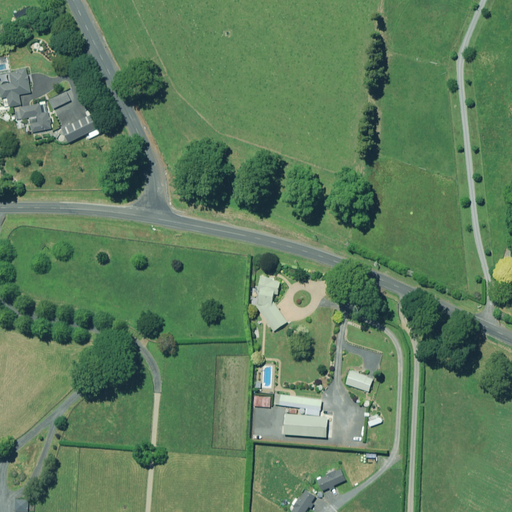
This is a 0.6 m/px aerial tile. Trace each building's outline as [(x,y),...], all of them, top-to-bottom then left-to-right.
[(33,93),(28,69),(21,70),(21,72),(12,73),(14,83),(1,86),(3,99),(9,98),(11,108),(23,105),(21,95),(33,93)] [(55,109),(73,101),(71,95),(74,94),(72,89),(50,99),(55,109)] [(31,118),(32,124),(34,133),(55,129),(52,112),(44,114),(42,104),(21,108),(22,110),(17,111),(18,120),(31,118)] [(93,115),(64,129),(71,144),(101,130),(93,115)] [(263,275),(257,307),(258,308),(275,332),(290,322),(277,304),(282,278),(263,275)] [(353,369),(348,384),(371,392),(376,377),(353,369)] [(286,436),(309,437),(333,439),(334,418),(335,413),(323,411),(325,401),(277,396),(276,405),(308,409),(307,416),(288,415),(286,436)] [(273,397),(256,397),(256,407),(272,407),(273,397)] [(348,481),(343,469),(319,479),(324,491),(348,481)] [(307,511),(318,496),(308,490),(303,499),(301,498),(292,511),(294,511),(307,511)] [(30,511),(31,501),(18,500),(17,511),(30,511)]
